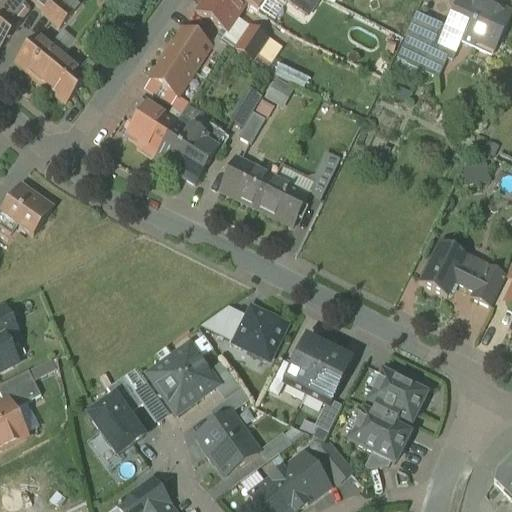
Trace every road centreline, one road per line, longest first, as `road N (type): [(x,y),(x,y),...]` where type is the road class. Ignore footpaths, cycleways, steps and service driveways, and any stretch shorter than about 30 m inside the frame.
road 1 (residential): [(57,158),(133,209),(391,332),(485,396)]
road 2 (residential): [(176,0),(57,158)]
